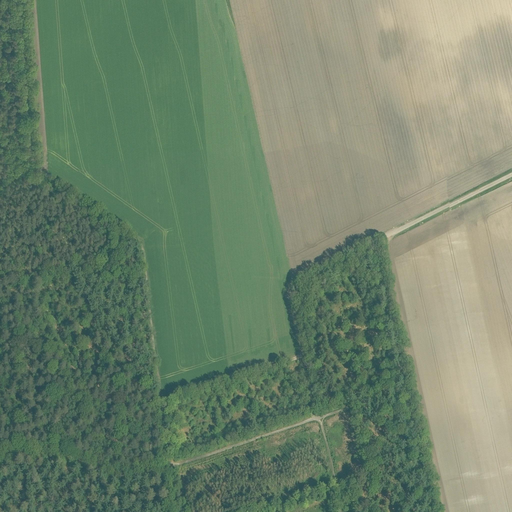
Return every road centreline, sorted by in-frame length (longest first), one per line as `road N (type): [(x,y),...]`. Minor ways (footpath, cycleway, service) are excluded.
road 1 (track): [(160,404),(302,357),(291,286),(369,243),(402,390),(319,417)]
road 2 (track): [(17,0),(28,161),(142,247),(160,404)]
road 3 (track): [(161,411),(30,346),(41,300),(22,278),(0,275)]
road 4 (unclassified): [(369,243),(511,173)]
road 5 (track): [(167,468),(123,478),(37,459)]
road 6 (track): [(402,390),(429,511)]
road 7 (track): [(22,278),(60,273),(138,241)]
